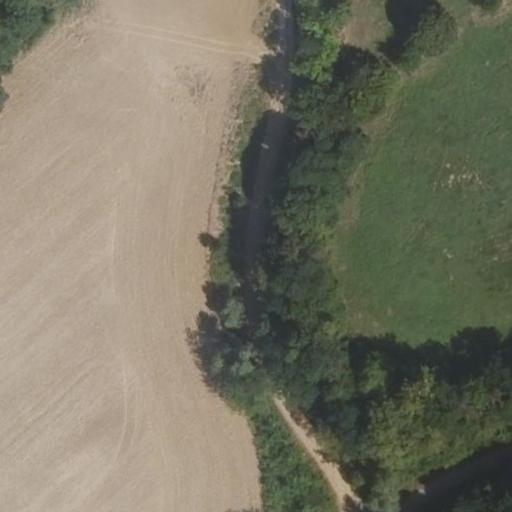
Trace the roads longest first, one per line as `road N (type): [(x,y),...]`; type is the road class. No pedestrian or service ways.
road 1 (track): [(353,511),(255,361),(250,263),(285,56),(283,0)]
road 2 (unclassified): [(511,455),(396,511)]
